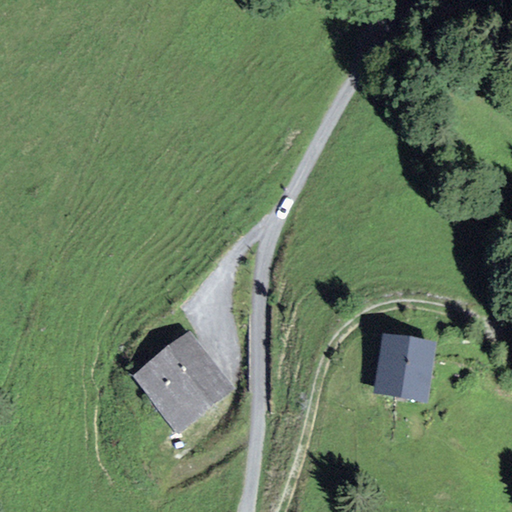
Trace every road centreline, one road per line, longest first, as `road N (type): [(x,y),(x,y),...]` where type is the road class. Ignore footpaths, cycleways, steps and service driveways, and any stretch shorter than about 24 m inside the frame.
road 1 (unclassified): [(247,511),(258,310),(271,235),(376,45),(434,0)]
road 2 (track): [(477,319),(412,302),(368,311),(346,328),(329,349),(281,511)]
road 3 (track): [(275,227),(262,225),(251,235),(207,298),(204,336),(225,365)]
